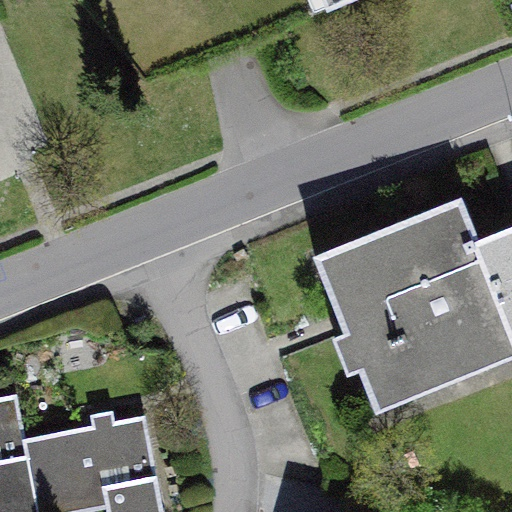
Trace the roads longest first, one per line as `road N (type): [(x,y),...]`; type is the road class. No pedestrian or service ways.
road 1 (residential): [(149,228),(511,84)]
road 2 (residential): [(231,511),(221,421),(149,228)]
road 3 (residential): [(0,289),(149,228)]
